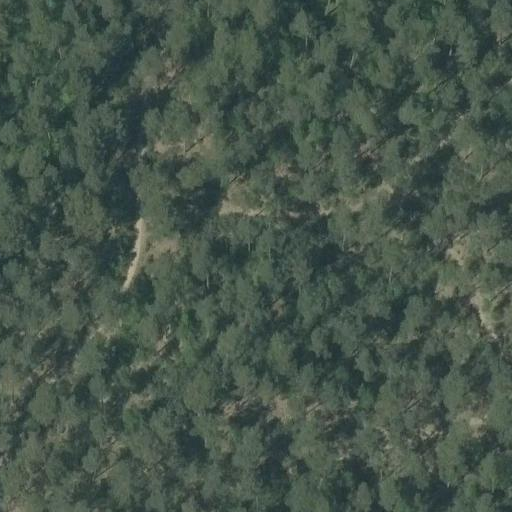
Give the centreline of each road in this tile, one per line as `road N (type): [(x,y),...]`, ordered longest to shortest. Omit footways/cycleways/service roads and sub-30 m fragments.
road 1 (track): [(0,461),(106,237),(139,32),(165,0)]
road 2 (track): [(125,511),(511,406)]
road 3 (track): [(511,107),(416,194),(382,251),(416,268),(497,410)]
road 4 (track): [(106,237),(382,251)]
